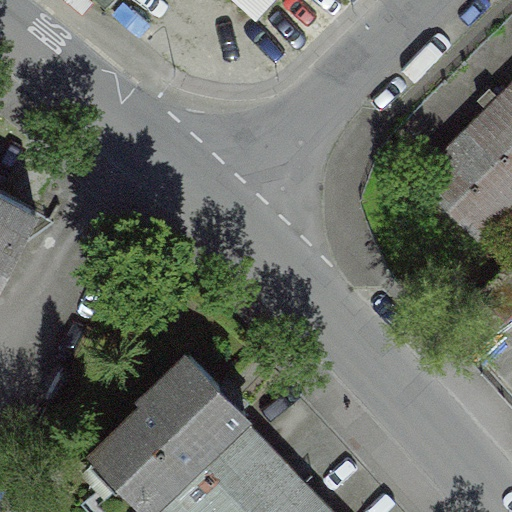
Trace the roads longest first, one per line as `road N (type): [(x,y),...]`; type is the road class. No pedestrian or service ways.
road 1 (residential): [(214,206),(389,377),(502,511)]
road 2 (residential): [(214,206),(429,0)]
road 3 (residential): [(0,27),(214,206)]
